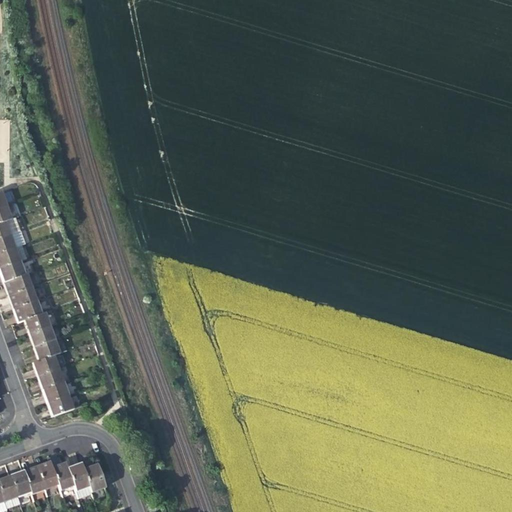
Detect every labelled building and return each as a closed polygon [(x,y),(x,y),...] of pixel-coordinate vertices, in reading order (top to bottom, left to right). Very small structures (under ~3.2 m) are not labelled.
[(0,210),(4,210),(12,206),(8,194),(0,196),(0,210)] [(4,211),(4,210),(0,210),(0,225),(3,224),(13,221),(17,219),(13,208),(4,211)] [(0,241),(15,236),(18,235),(13,221),(3,224),(0,225),(0,241)] [(15,236),(0,241),(0,255),(12,251),(20,248),(23,247),(19,237),(16,238),(15,236)] [(13,253),(12,251),(0,255),(0,270),(17,264),(25,261),(21,250),(13,253)] [(22,278),(17,264),(0,270),(0,281),(1,286),(22,278)] [(28,276),(24,278),(29,291),(33,289),(28,276)] [(24,278),(22,278),(1,286),(4,292),(6,299),(29,291),(24,278)] [(34,305),(29,291),(6,299),(9,307),(11,313),(34,305)] [(38,317),(34,305),(11,313),(13,319),(16,326),(21,324),(38,317)] [(42,316),(38,317),(21,324),(24,331),(26,337),(46,330),(42,316)] [(51,344),(46,330),(26,337),(28,344),(31,351),(51,344)] [(56,357),(51,344),(31,351),(33,357),(36,365),(53,358),(56,357)] [(58,371),(53,358),(36,365),(31,366),(33,373),(35,379),(58,371)] [(62,385),(58,371),(35,379),(38,386),(40,393),(62,385)] [(67,397),(62,385),(40,393),(42,398),(45,405),(67,397)] [(72,411),(67,397),(45,405),(47,413),(50,419),(72,411)] [(40,493),(53,488),(47,471),(45,466),(40,467),(32,470),(40,493)] [(54,492),(69,486),(63,473),(61,466),(53,469),(47,471),(53,488),(54,492)] [(82,489),(84,488),(79,473),(76,468),(69,470),(63,473),(69,486),(74,502),(85,498),(82,489)] [(87,470),(79,473),(84,488),(86,494),(99,490),(91,469),(87,470)] [(27,498),(40,493),(32,470),(28,472),(19,475),(26,496),(27,498)] [(6,480),(13,500),(16,509),(27,505),(25,499),(24,496),(26,496),(19,475),(12,478),(6,480)] [(6,511),(16,509),(13,500),(6,480),(0,482),(0,505),(2,511),(6,511)]
